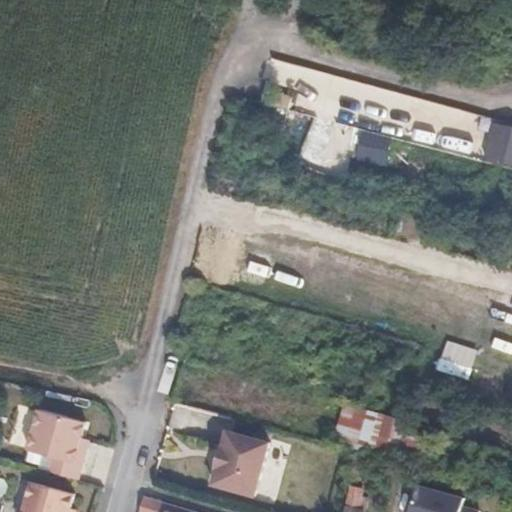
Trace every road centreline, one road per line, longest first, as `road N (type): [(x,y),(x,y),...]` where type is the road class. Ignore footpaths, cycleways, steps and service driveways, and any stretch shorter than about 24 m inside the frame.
road 1 (track): [(0,360),(146,389),(243,37),(511,112)]
road 2 (residential): [(115,511),(146,389)]
